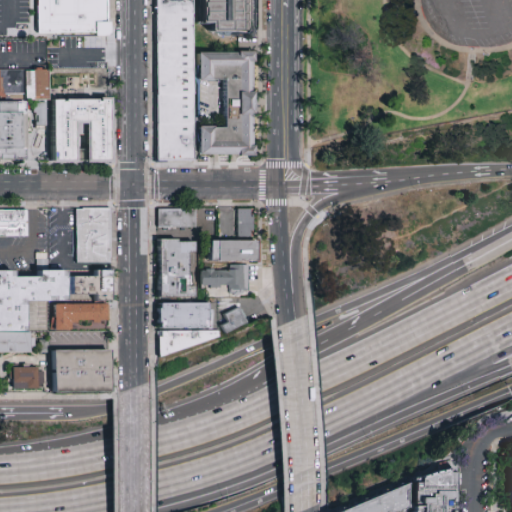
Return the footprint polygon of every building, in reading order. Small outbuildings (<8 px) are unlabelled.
[(107,0),(108,21),(112,20),(112,34),(59,32),(38,32),(38,31),(37,0),(107,0)] [(194,0),(195,34),(194,96),(194,157),(157,158),(157,95),(157,35),(157,0),(194,0)] [(227,126),(200,125),(200,153),(255,154),(256,91),(255,91),(255,51),(201,51),(201,79),(228,79),(227,126)] [(0,68),(49,69),(51,99),(26,97),(26,93),(0,93),(0,68)] [(89,123),(89,162),(115,162),(114,97),(104,97),(104,101),(101,101),(101,99),(68,99),(68,101),(65,101),(65,99),(56,99),(56,162),(80,162),(80,123),(89,123)] [(0,99),(28,99),(28,148),(27,148),(27,158),(0,158),(0,99)] [(110,261),(76,261),(76,214),(76,206),(110,205),(110,214),(110,261)] [(236,206),(252,206),(252,213),(254,213),(254,229),(252,229),(251,235),(236,235),(236,206)] [(28,215),(28,235),(1,235),(0,235),(0,209),(1,209),(28,208),(28,215)] [(198,217),(198,229),(182,229),(156,229),(156,217),(157,209),(182,209),(198,209),(198,217)] [(160,238),(179,239),(179,241),(197,241),(197,252),(191,252),(191,284),(197,284),(197,296),(159,296),(160,238)] [(213,239),(259,239),(260,259),(213,260),(213,239)] [(251,290),(229,291),(229,286),(201,286),(201,268),(230,269),(230,264),(250,264),(251,290)] [(98,275),(98,269),(114,269),(114,299),(99,299),(99,293),(70,293),(70,300),(42,299),(28,300),(30,331),(0,331),(0,270),(4,270),(17,270),(17,276),(43,277),(43,270),(70,270),(70,275),(98,275)] [(56,304),(109,302),(109,319),(72,321),(72,329),(56,330),(56,304)] [(184,328),(162,328),(162,302),(211,302),(212,327),(184,328)] [(243,325),(226,335),(222,326),(228,322),(225,316),(239,309),(243,318),(246,324),(243,325)] [(160,356),(160,329),(183,329),(219,329),(219,335),(160,356)] [(0,331),(32,331),(31,352),(0,352),(0,331)] [(65,391),(55,391),(54,350),(65,349),(112,349),(112,391),(65,391)] [(39,370),(44,370),(44,382),(39,382),(39,386),(11,386),(11,366),(39,366),(39,370)] [(409,511),(409,485),(449,472),(449,511),(409,511)] [(342,511),(403,487),(403,511),(401,511),(342,511)]
